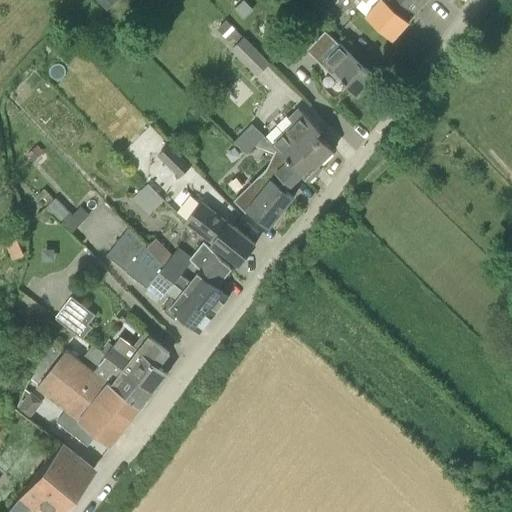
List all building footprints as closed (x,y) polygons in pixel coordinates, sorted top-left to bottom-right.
[(394,38),(410,19),(387,0),(360,0),(356,5),(394,38)] [(387,0),(410,19),(426,0),(387,0)] [(270,63),(271,63),(244,36),(232,49),(258,75),(268,65),(279,77),(282,75),(270,63)] [(291,68),(303,55),(283,36),(271,48),(291,68)] [(344,76),(342,79),(359,95),(377,77),(341,42),(325,58),(344,76)] [(287,129),(318,164),(334,148),(323,137),(326,134),(299,106),(289,116),(295,122),(287,129)] [(254,122),(235,140),(247,152),(266,134),(254,122)] [(322,167),(318,164),(287,129),(273,143),(277,148),(303,174),(309,180),(322,167)] [(181,176),(194,164),(172,141),(159,153),(181,176)] [(245,210),(247,207),(270,225),(294,196),(271,177),(277,171),(291,186),(303,174),(277,148),(266,167),(234,198),(245,210)] [(149,215),(165,200),(148,183),(133,197),(149,215)] [(188,220),(214,241),(241,262),(257,242),(229,221),(203,200),(188,220)] [(201,331),(214,314),(184,289),(148,246),(130,228),(108,254),(162,298),(168,291),(172,295),(162,308),(174,317),(178,312),(201,331)] [(230,295),(219,286),(234,268),(206,239),(192,257),(179,247),(174,253),(172,250),(170,252),(156,238),(148,246),(184,289),(214,314),(230,295)] [(93,326),(89,323),(96,314),(72,295),(55,317),(83,338),(84,337),(85,337),(93,326)] [(102,344),(99,348),(154,391),(168,372),(159,365),(170,352),(145,331),(135,345),(121,335),(114,345),(109,341),(106,346),(102,344)] [(102,376),(136,403),(141,407),(154,391),(99,348),(93,344),(84,357),(98,366),(95,370),(102,376)] [(136,403),(102,376),(95,385),(82,375),(60,404),(66,408),(98,434),(106,441),(136,403)] [(66,408),(58,419),(89,445),(98,434),(66,408)] [(60,442),(32,478),(17,497),(29,507),(36,511),(58,511),(65,504),(93,468),(60,442)] [(25,511),(29,507),(17,497),(4,511),(25,511)]
